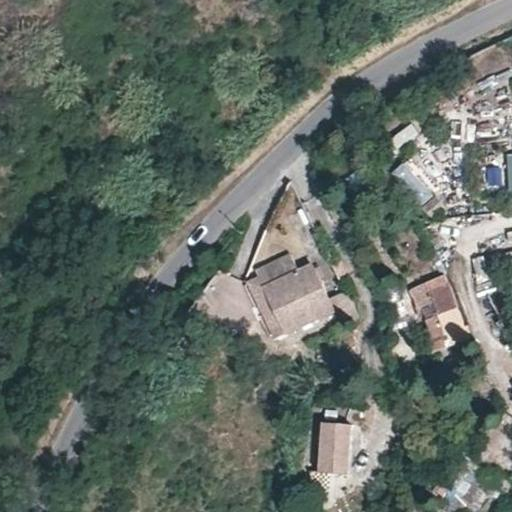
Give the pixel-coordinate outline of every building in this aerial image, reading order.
[(417,133),(410,124),(390,138),(397,148),(417,133)] [(421,203),(432,194),(405,162),(393,171),(421,203)] [(313,265),(297,272),(289,258),(260,273),(263,277),(289,331),(334,310),(337,309),(344,324),(359,317),(346,289),(329,298),(313,265)] [(447,274),(426,282),(436,305),(425,309),(433,329),(428,331),(436,350),(471,337),(447,274)] [(273,339),(289,331),(263,277),(246,286),(273,339)] [(216,334),(214,358),(227,359),(228,337),(228,334),(216,334)] [(228,337),(227,359),(246,360),(247,338),(228,337)] [(422,438),(440,453),(457,433),(446,423),(441,427),(435,422),(422,438)] [(346,476),(352,430),(325,426),(319,473),(346,476)]
